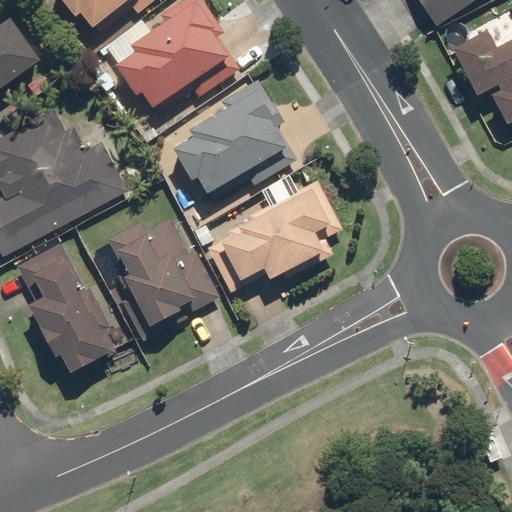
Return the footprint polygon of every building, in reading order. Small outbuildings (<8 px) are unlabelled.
[(51,0),(70,24),(76,20),(93,42),(133,12),(136,16),(157,0),(51,0)] [(224,37),(199,0),(186,0),(158,19),(163,26),(108,62),(149,124),(193,95),(197,100),(240,71),(219,41),(224,37)] [(415,0),(435,29),(478,0),(415,0)] [(0,115),(49,80),(7,23),(0,27),(0,115)] [(485,36),(449,54),(474,102),(486,96),(504,130),(511,125),(511,44),(494,54),(485,36)] [(302,160),(257,82),(219,104),(224,113),(186,135),(190,143),(170,155),(188,185),(194,182),(208,206),(249,182),(252,189),(302,160)] [(0,200),(0,259),(1,262),(127,193),(101,146),(86,155),(72,129),(63,134),(52,114),(0,142),(0,195),(2,199),(0,200)] [(343,231),(316,182),(297,193),(290,179),(260,195),(267,209),(219,235),(223,241),(206,250),(230,296),(262,278),(270,293),(334,258),(324,241),(343,231)] [(121,305),(142,346),(222,304),(195,253),(189,257),(169,219),(145,231),(141,224),(106,242),(127,282),(121,284),(129,300),(121,305)] [(116,354),(60,246),(15,270),(33,306),(22,312),(50,366),(57,363),(66,380),(116,354)]
